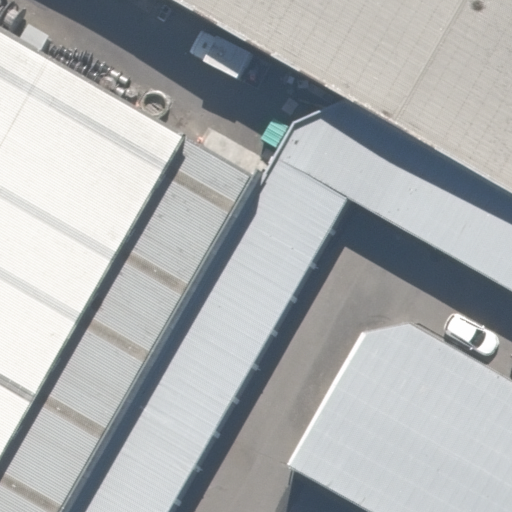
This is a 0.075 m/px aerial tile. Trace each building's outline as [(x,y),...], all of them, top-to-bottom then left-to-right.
[(511,0),(175,0),(511,191),(511,0)] [(0,511),(81,511),(265,188),(0,36),(0,511)] [(511,326),(511,269),(256,125),(265,188),(351,209),(511,326)] [(176,511),(351,209),(265,188),(81,511),(176,511)] [(309,354),(226,495),(254,511),(511,511),(511,449),(338,347),(309,354)]
